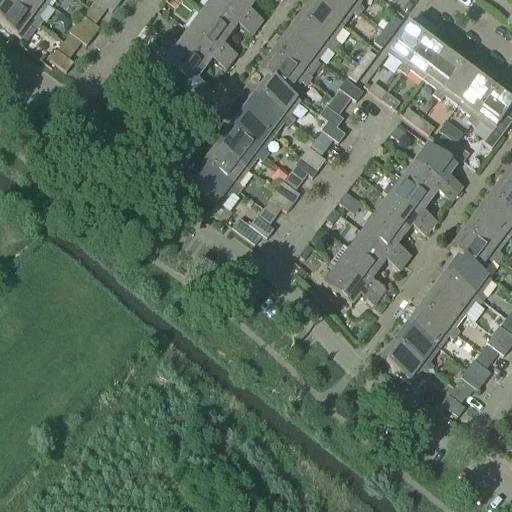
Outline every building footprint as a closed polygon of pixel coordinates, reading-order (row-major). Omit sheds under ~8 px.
[(38,22),(47,9),(35,0),(4,0),(3,2),(39,29),(42,25),(38,22)] [(35,0),(47,9),(53,0),(35,0)] [(113,15),(119,7),(109,0),(97,0),(95,3),(96,3),(107,11),(113,15)] [(248,15),(256,5),(249,0),(214,0),(214,1),(256,33),(262,25),(248,15)] [(357,22),(360,18),(337,0),(315,0),(311,7),(343,31),(353,18),(357,22)] [(337,0),(360,18),(364,13),(359,10),(366,0),(337,0)] [(250,40),(256,33),(214,1),(201,18),(229,39),(236,30),(250,40)] [(36,34),(39,29),(3,2),(0,5),(0,28),(21,44),(31,30),(36,34)] [(89,13),(100,21),(107,11),(96,3),(89,13)] [(333,44),(343,31),(311,7),(298,24),(335,52),(338,48),(333,44)] [(93,30),(94,30),(100,21),(89,13),(83,22),(93,30)] [(222,49),(229,39),(201,18),(188,35),(230,67),(236,60),(222,49)] [(98,33),(93,30),(83,22),(81,20),(75,29),(92,42),(98,33)] [(382,22),(377,29),(382,33),(388,26),(382,22)] [(391,41),(401,27),(393,22),(384,35),(391,41)] [(332,56),(335,52),(298,24),(285,41),(317,66),(327,52),(332,56)] [(406,33),(387,58),(399,67),(395,72),(402,77),(429,40),(419,33),(416,31),(411,27),(406,33)] [(75,29),(68,38),(70,39),(80,47),(85,51),(92,42),(75,29)] [(225,75),(230,67),(188,35),(175,53),(203,74),(210,65),(225,75)] [(381,53),(391,41),(384,35),(374,48),(381,53)] [(63,47),(74,55),(80,47),(70,39),(63,47)] [(429,40),(402,77),(405,79),(409,74),(414,78),(422,84),(446,53),(438,47),(429,40)] [(307,79),(317,66),(285,41),(272,59),(309,86),(312,83),(307,79)] [(67,65),(74,55),(63,47),(56,56),(67,65)] [(196,84),(203,74),(175,53),(162,69),(205,101),(210,94),(196,84)] [(446,53),(422,84),(432,91),(434,93),(430,98),(436,102),(463,66),(446,53)] [(56,56),(55,55),(48,65),(64,77),(71,68),(67,65),(56,56)] [(127,55),(120,65),(130,73),(135,66),(134,60),(127,55)] [(365,75),(375,61),(368,56),(358,69),(365,75)] [(305,91),(309,86),(272,59),(259,76),(299,106),(299,105),(292,99),(301,87),(305,91)] [(463,66),(436,102),(440,105),(444,100),(448,104),(457,110),(480,78),(463,66)] [(199,110),(205,101),(162,69),(149,88),(177,109),(184,99),(199,110)] [(356,88),(365,75),(358,69),(348,82),(356,88)] [(288,120),(299,106),(259,76),(258,77),(267,84),(255,101),(291,128),(294,124),(288,120)] [(480,78),(457,110),(466,117),(469,119),(465,124),(471,128),(498,91),(488,84),(480,78)] [(381,105),(386,97),(374,87),(368,95),(381,105)] [(511,111),(511,101),(498,91),(471,128),(474,131),(478,126),(491,136),(483,148),(491,154),(511,126),(511,125),(505,120),(511,111)] [(332,104),(344,113),(351,103),(340,94),(332,104)] [(386,97),(381,105),(393,114),(399,106),(386,97)] [(287,132),(291,128),(255,101),(242,118),(273,141),(282,129),(287,132)] [(326,113),(337,121),(344,113),(332,104),(326,113)] [(415,131),(421,123),(408,113),(402,121),(415,131)] [(263,155),(273,141),(242,118),(229,135),(265,162),(268,158),(263,155)] [(421,123),(415,131),(428,140),(433,133),(421,123)] [(399,145),(407,135),(398,128),(390,138),(399,145)] [(261,167),(265,162),(229,135),(215,153),(247,176),(256,163),(261,167)] [(326,154),(332,146),(333,145),(322,136),(315,146),(326,154)] [(450,157),(455,149),(442,139),(436,147),(450,157)] [(319,163),(326,154),(315,146),(308,155),(319,163)] [(455,149),(450,157),(463,167),(468,159),(455,149)] [(427,150),(414,168),(456,199),(462,192),(447,181),(455,171),(432,153),(427,150)] [(237,189),(247,176),(215,153),(202,170),(239,197),(242,193),(237,189)] [(450,207),(456,199),(414,168),(401,185),(429,206),(436,196),(450,207)] [(236,201),(239,197),(202,170),(189,187),(221,211),(231,198),(236,201)] [(511,170),(502,185),(511,192),(511,170)] [(289,180),(300,188),(307,179),(296,171),(289,180)] [(294,197),(300,188),(289,180),(283,189),(294,197)] [(394,194),(388,202),(430,234),(436,226),(422,216),(429,206),(401,185),(394,194)] [(511,192),(502,185),(489,202),(511,219),(511,192)] [(283,189),(281,187),(274,196),(292,209),(298,200),(294,197),(283,189)] [(270,206),(264,215),(274,223),(281,215),(281,214),(285,217),(292,209),(274,196),(268,204),(270,206)] [(346,197),(338,207),(345,212),(353,202),(346,197)] [(380,213),(375,220),(403,241),(410,231),(424,242),(430,234),(388,202),(380,213)] [(511,219),(489,202),(476,219),(508,243),(511,237),(511,219)] [(268,232),(274,223),(264,215),(256,224),(267,232),(268,232)] [(332,229),(339,220),(332,215),(325,224),(332,229)] [(498,256),(508,243),(476,219),(463,237),(499,263),(502,259),(498,256)] [(375,220),(362,237),(404,269),(410,261),(396,250),(403,241),(375,220)] [(254,250),(261,241),(261,240),(239,224),(231,234),(254,250)] [(318,234),(309,245),(317,251),(326,240),(318,234)] [(362,237),(349,255),(376,275),(384,265),(398,276),(403,270),(404,269),(362,237)] [(496,267),(499,263),(463,237),(449,255),(458,261),(459,261),(490,284),(491,284),(482,277),(492,265),(496,267)] [(311,254),(306,250),(299,259),(304,263),(311,254)] [(384,295),(370,285),(376,275),(349,255),(342,250),(330,266),(336,271),(378,303),(384,295)] [(480,298),(490,284),(459,261),(458,261),(445,278),(482,306),(485,302),(480,298)] [(378,303),(336,271),(323,289),(350,311),(358,300),(372,311),(378,303)] [(479,310),(482,306),(445,278),(432,296),(464,319),(474,306),(479,310)] [(454,333),(464,319),(432,296),(419,313),(456,340),(459,336),(454,333)] [(453,345),(456,340),(419,313),(407,330),(438,353),(448,341),(453,345)] [(511,327),(506,323),(499,332),(510,340),(511,337),(511,327)] [(428,367),(438,353),(407,330),(393,348),(430,375),(433,371),(428,367)] [(498,331),(491,340),(509,352),(511,347),(511,341),(510,340),(511,340),(510,340),(499,332),(498,331)] [(491,340),(485,348),(486,349),(497,358),(502,361),(509,352),(491,340)] [(427,379),(430,375),(393,348),(380,365),(412,389),(422,375),(427,379)] [(486,349),(480,358),(491,366),(497,358),(486,349)] [(485,375),(491,366),(480,358),(473,368),(484,376),(485,375)] [(454,393),(465,401),(473,391),(461,383),(454,393)] [(454,393),(447,402),(458,410),(459,409),(465,401),(454,393)] [(446,401),(439,409),(457,422),(464,413),(459,409),(458,410),(447,402),(446,401)]
